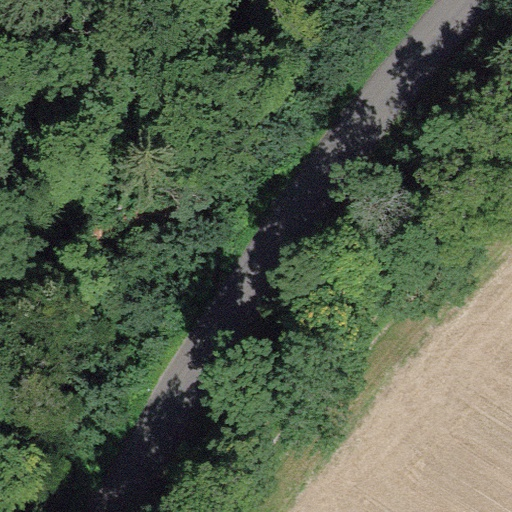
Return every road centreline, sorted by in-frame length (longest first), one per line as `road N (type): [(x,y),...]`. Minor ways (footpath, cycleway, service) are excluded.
road 1 (unclassified): [(470,0),(350,145),(183,399),(128,511)]
road 2 (track): [(235,511),(360,355),(511,196)]
